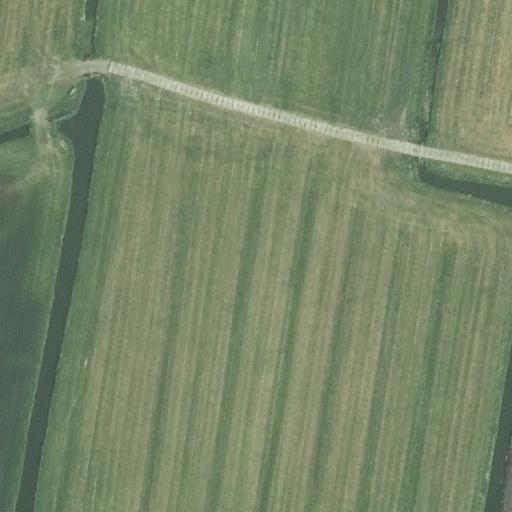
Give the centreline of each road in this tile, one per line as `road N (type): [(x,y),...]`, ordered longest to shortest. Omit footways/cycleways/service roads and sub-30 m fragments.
road 1 (track): [(511,172),(265,115),(102,65),(50,81)]
road 2 (track): [(0,15),(50,81),(39,148),(0,215)]
